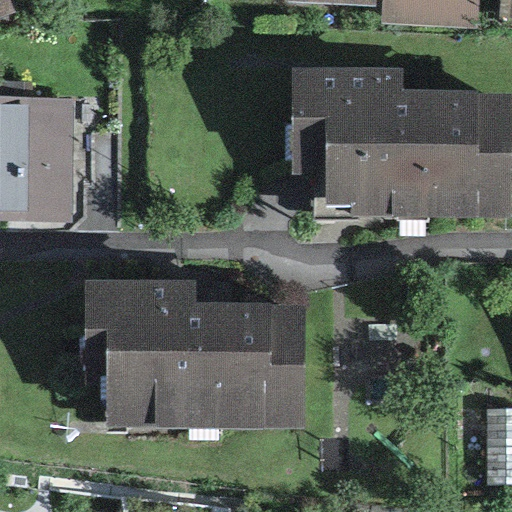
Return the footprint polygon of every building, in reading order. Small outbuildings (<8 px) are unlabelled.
[(7,0),(0,0),(0,30),(17,23),(7,0)] [(293,0),(293,18),(373,20),(372,31),(473,34),(473,0),(293,0)] [(408,86),(298,86),(299,193),(330,193),(330,227),(511,226),(511,102),(408,103),(408,86)] [(83,114),(0,108),(0,223),(75,229),(83,114)] [(203,292),(86,293),(87,401),(121,401),(122,446),(308,444),(307,317),(203,318),(203,292)] [(491,491),(511,491),(511,418),(492,418),(491,491)]
